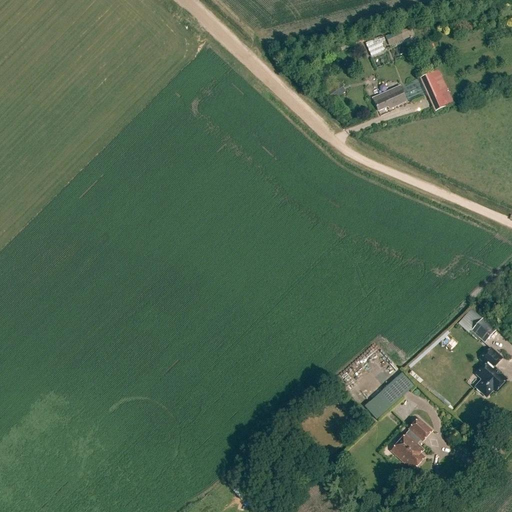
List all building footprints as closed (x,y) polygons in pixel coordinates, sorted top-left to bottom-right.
[(366,44),(372,57),(385,51),(383,46),(387,44),(384,36),(366,44)] [(419,79),(434,113),(447,108),(448,110),(455,107),(438,71),(419,79)] [(332,103),(346,92),(339,83),(325,93),(332,103)] [(400,87),(373,100),(378,112),(388,108),(389,110),(407,102),(400,87)] [(471,332),(485,344),(496,332),(483,320),(471,332)] [(482,381),(475,388),(477,390),(477,392),(479,394),(481,394),(485,398),(487,398),(493,391),(495,393),(507,381),(494,369),(502,360),(491,350),(481,361),(486,366),(477,377),(482,381)] [(402,374),(365,407),(377,420),(414,387),(402,374)] [(423,443),(432,433),(419,421),(410,431),(411,431),(391,453),(404,464),(405,463),(414,471),(423,462),(421,461),(420,455),(423,452),(416,446),(421,441),(423,443)]
